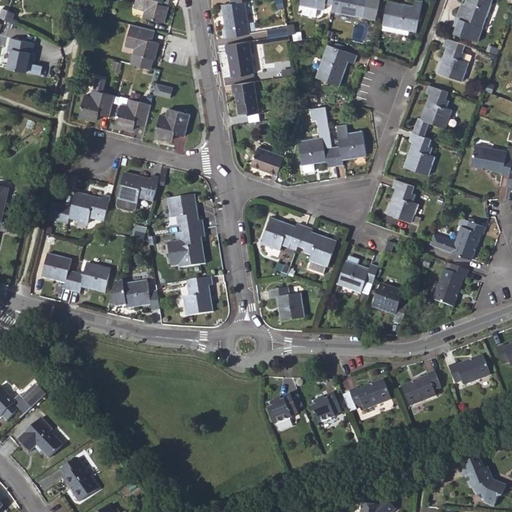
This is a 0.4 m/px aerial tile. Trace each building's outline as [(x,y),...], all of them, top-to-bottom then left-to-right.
[(135,0),(134,7),(144,10),(142,16),(164,22),(168,6),(157,4),(158,0),(168,2),(168,0),(135,0)] [(221,4),(225,29),(222,29),(223,37),(249,33),(244,0),(230,3),(221,4)] [(299,0),(299,4),(306,5),(304,13),(315,15),(317,7),(323,9),(325,2),(332,4),(332,0),(299,0)] [(331,10),(362,16),(375,19),(376,14),(379,0),(332,0),(332,4),(331,10)] [(382,24),(416,31),(422,1),(415,0),(413,0),(413,6),(387,1),(382,24)] [(479,26),(482,27),(491,0),(465,0),(464,4),(459,18),(467,21),(465,27),(456,26),(454,33),(476,41),(479,26)] [(459,18),(464,4),(461,3),(453,25),(456,26),(465,27),(467,21),(459,18)] [(4,19),(11,22),(12,18),(14,13),(7,10),(4,19)] [(287,23),(288,25),(289,34),(296,33),(294,22),(287,23)] [(130,24),(125,45),(134,48),(130,63),(142,66),(149,68),(152,58),(154,59),(158,43),(148,40),(149,36),(152,37),(154,30),(130,24)] [(269,29),(270,37),(289,34),(288,25),(269,29)] [(445,38),(442,46),(446,47),(437,72),(462,81),(469,62),(463,59),(466,52),(463,51),(465,45),(445,38)] [(224,44),(226,53),(229,52),(231,65),(229,65),(231,76),(254,72),(249,41),(224,44)] [(316,76),(338,85),(348,61),(354,63),(357,55),(328,44),(316,76)] [(498,54),(500,48),(488,44),(486,50),(498,54)] [(8,68),(26,71),(30,52),(12,48),(8,68)] [(282,70),(283,76),(295,74),(294,68),(282,70)] [(109,117),(115,95),(103,92),(106,80),(96,77),(91,97),(84,95),(79,116),(96,120),(98,111),(103,112),(102,115),(109,117)] [(231,84),(232,93),(236,93),(237,100),(236,100),(238,113),(247,112),(247,114),(258,112),(254,81),(231,84)] [(172,87),(156,83),(153,94),(169,98),(172,87)] [(428,85),(426,92),(429,94),(420,119),(445,128),(452,109),(447,107),(449,100),(446,98),(448,92),(428,85)] [(119,96),(117,103),(121,104),(115,126),(132,130),(135,119),(138,120),(138,123),(145,125),(150,104),(119,96)] [(154,136),(171,140),(174,130),(177,130),(176,133),(184,136),(189,114),(167,108),(165,115),(160,114),(154,136)] [(332,146),(335,166),(343,165),(342,158),(366,154),(362,131),(338,134),(339,145),(332,146)] [(411,132),(408,140),(412,141),(403,166),(429,176),(435,156),(430,154),(432,147),(429,146),(431,139),(411,132)] [(332,146),(324,148),(322,137),(298,141),(302,165),(303,164),(304,172),(314,170),(313,163),(326,161),(327,167),(335,166),(332,146)] [(509,176),(511,161),(511,148),(507,148),(507,151),(475,146),(471,167),(502,172),(502,174),(509,176)] [(277,175),(284,157),(258,147),(251,165),(277,175)] [(154,197),(159,178),(150,176),(149,179),(124,173),(116,205),(118,209),(131,212),(135,210),(138,197),(146,199),(147,196),(154,197)] [(394,179),(392,186),(395,188),(387,213),(411,222),(418,204),(412,202),(415,194),(412,193),(414,186),(394,179)] [(0,223),(1,224),(8,189),(0,186),(0,223)] [(55,221),(67,224),(69,219),(87,223),(89,218),(96,220),(97,215),(106,217),(111,196),(102,194),(101,198),(75,192),(71,208),(59,205),(55,221)] [(183,231),(203,228),(202,220),(198,221),(194,195),(169,198),(172,217),(177,217),(178,224),(182,224),(183,231)] [(47,219),(55,221),(59,205),(52,203),(47,219)] [(461,226),(466,227),(468,221),(461,218),(458,224),(461,226)] [(297,247),(304,227),(297,225),(295,228),(270,219),(261,244),(279,251),(282,245),(289,248),(290,244),(297,247)] [(430,245),(441,249),(472,259),(481,233),(483,234),(485,227),(468,221),(466,227),(461,226),(456,241),(455,244),(446,241),(447,238),(434,234),(430,245)] [(297,247),(304,249),(303,253),(311,255),(309,260),(327,267),(336,243),(311,233),(312,230),(304,227),(297,247)] [(177,248),(179,265),(180,267),(204,264),(201,237),(204,236),(203,228),(183,231),(184,239),(181,239),(182,247),(177,248)] [(134,238),(143,241),(145,235),(136,232),(134,238)] [(177,248),(170,249),(173,266),(179,265),(177,248)] [(71,291),(76,272),(69,270),(71,260),(48,253),(41,276),(65,282),(64,288),(71,291)] [(369,295),(379,268),(371,265),(369,269),(346,261),(337,285),(360,293),(361,292),(369,295)] [(71,291),(79,293),(81,286),(104,292),(110,270),(87,264),(84,274),(76,272),(71,291)] [(444,269),(433,299),(454,306),(464,278),(466,278),(468,271),(451,264),(449,271),(444,269)] [(287,274),(290,268),(283,265),(281,272),(287,274)] [(191,280),(192,287),(188,288),(189,295),(185,296),(187,315),(212,312),(208,285),(212,285),(211,277),(191,280)] [(109,304),(117,306),(126,305),(127,308),(150,305),(151,310),(159,309),(157,291),(148,292),(147,280),(123,284),(123,281),(115,282),(109,304)] [(401,323),(408,305),(400,303),(404,292),(381,284),(373,307),(395,315),(393,321),(401,323)] [(269,291),(271,299),(277,298),(281,321),(304,318),(300,294),(289,295),(288,288),(269,291)] [(511,343),(504,346),(503,345),(496,347),(503,365),(510,363),(511,367),(511,366),(511,343)] [(449,366),(456,383),(462,381),(464,385),(490,375),(482,355),(457,365),(456,363),(449,366)] [(402,386),(410,405),(436,395),(434,390),(441,387),(434,371),(427,374),(428,375),(402,386)] [(357,387),(349,390),(350,392),(343,395),(349,412),(357,409),(356,408),(363,405),(365,409),(391,399),(383,380),(358,389),(357,387)] [(24,399),(38,385),(34,381),(13,400),(15,402),(21,396),(24,399)] [(19,409),(24,414),(46,394),(38,385),(24,399),(21,396),(15,402),(13,400),(0,386),(0,416),(1,415),(7,421),(19,409)] [(310,403),(318,423),(335,416),(335,414),(341,412),(333,391),(327,394),(328,397),(319,401),(318,400),(310,403)] [(266,403),(274,424),(291,418),(291,415),(298,413),(290,393),(283,396),(283,398),(275,401),(274,400),(266,403)] [(18,440),(30,452),(37,445),(49,457),(63,445),(51,431),(52,429),(41,417),(18,440)] [(366,448),(369,454),(376,451),(373,445),(366,448)] [(457,464),(463,477),(465,476),(471,488),(473,487),(475,492),(484,499),(484,501),(495,506),(498,497),(503,496),(507,485),(495,478),(488,464),(485,465),(481,458),(474,461),(473,457),(457,464)] [(65,476),(71,484),(68,486),(79,502),(98,489),(77,458),(60,469),(65,476)] [(62,477),(68,486),(71,484),(65,476),(62,477)] [(289,481),(293,491),(299,489),(295,479),(289,481)] [(392,511),(396,509),(385,495),(373,505),(361,504),(360,511),(392,511)]
